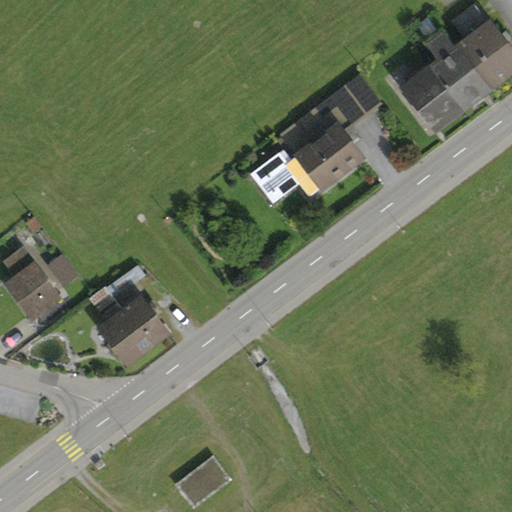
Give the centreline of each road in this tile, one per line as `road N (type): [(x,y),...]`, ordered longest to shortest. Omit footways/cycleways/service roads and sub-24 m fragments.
road 1 (primary): [(511,114),(114,412)]
road 2 (primary): [(114,412),(0,498)]
road 3 (residential): [(114,412),(0,372)]
